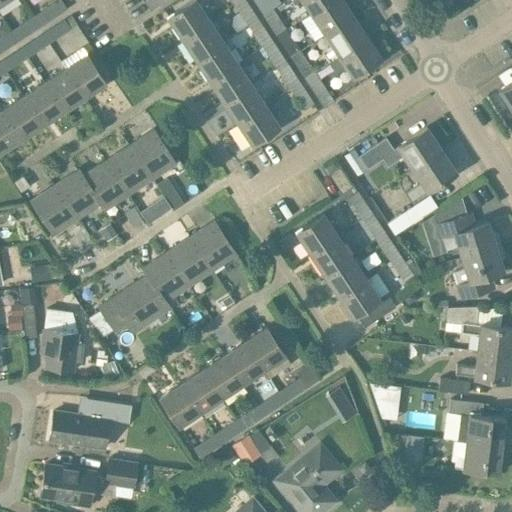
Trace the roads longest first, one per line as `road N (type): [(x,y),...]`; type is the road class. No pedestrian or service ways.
road 1 (residential): [(238,198),(436,68)]
road 2 (residential): [(511,188),(436,68)]
road 3 (residential): [(0,387),(24,396),(25,412),(16,481),(0,502)]
